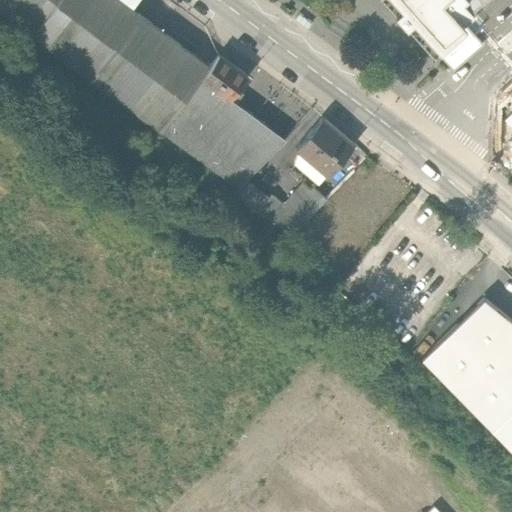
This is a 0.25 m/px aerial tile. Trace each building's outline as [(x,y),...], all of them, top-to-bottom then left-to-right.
[(0,0),(0,13),(32,38),(60,0),(0,0)] [(115,0),(60,0),(32,38),(162,135),(202,82),(210,71),(135,15),(115,0)] [(115,0),(135,15),(145,0),(115,0)] [(393,0),(401,8),(396,13),(408,27),(412,23),(454,70),(482,45),(475,37),(461,22),(441,0),(393,0)] [(441,0),(461,22),(473,12),(485,0),(441,0)] [(473,12),(461,22),(475,37),(479,33),(486,26),(473,12)] [(219,59),(210,71),(202,82),(230,104),(236,96),(239,92),(247,81),(219,59)] [(234,107),(230,104),(202,82),(162,135),(161,136),(238,192),(246,183),(283,144),(242,113),(234,107)] [(241,94),(239,92),(236,96),(230,104),(234,107),(242,95),(241,94)] [(359,148),(322,120),(296,153),(334,182),(359,148)] [(327,202),(315,215),(332,232),(335,235),(348,223),(352,227),(365,214),(376,225),(395,207),(356,171),(327,202)] [(315,215),(327,202),(304,183),(284,206),(273,197),(269,200),(246,183),(238,192),(233,197),(290,240),(304,226),(315,215)] [(322,243),(332,232),(315,215),(304,226),(322,243)] [(511,453),(511,323),(484,301),(466,318),(422,361),(511,453)]
